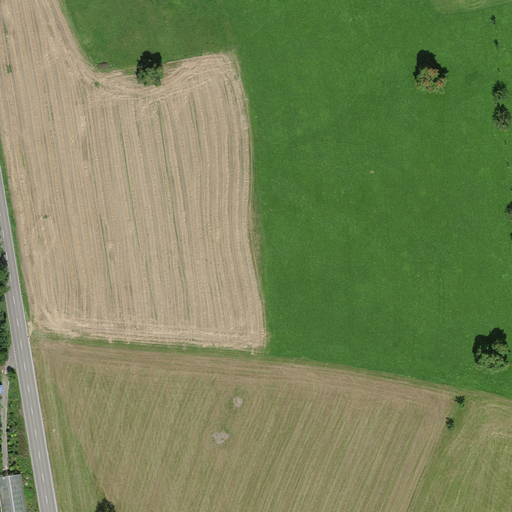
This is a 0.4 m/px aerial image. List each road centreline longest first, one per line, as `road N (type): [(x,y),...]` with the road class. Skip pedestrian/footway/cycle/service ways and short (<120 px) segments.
road 1 (secondary): [(0,214),(48,511)]
road 2 (track): [(346,367),(511,403)]
road 3 (track): [(5,470),(3,378),(22,349)]
